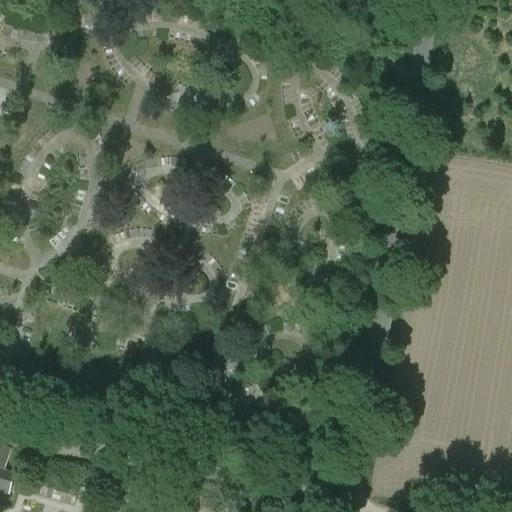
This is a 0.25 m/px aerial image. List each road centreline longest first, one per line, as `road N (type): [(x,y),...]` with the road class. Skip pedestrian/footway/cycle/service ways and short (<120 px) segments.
road 1 (unclassified): [(337,511),(425,0)]
road 2 (track): [(407,511),(0,427)]
